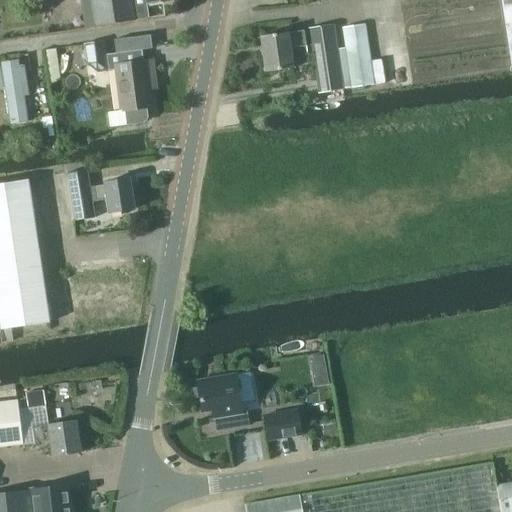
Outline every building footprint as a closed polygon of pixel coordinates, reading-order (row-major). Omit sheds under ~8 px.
[(176,1),(175,0),(79,0),(84,28),(149,19),(147,6),(149,5),(176,1)] [(351,88),(375,85),(365,24),(341,28),(351,88)] [(333,26),(308,30),(318,93),(343,89),(333,26)] [(288,32),(260,36),(264,71),(293,67),(290,48),(306,46),(304,30),(288,33),(288,32)] [(107,54),(105,42),(84,45),(86,64),(98,72),(109,70),(115,70),(120,109),(120,111),(108,113),(110,127),(127,125),(145,122),(146,122),(148,119),(147,108),(151,108),(153,107),(149,81),(153,80),(156,80),(154,61),(150,62),(144,62),(142,49),(107,54)] [(0,88),(5,88),(11,125),(28,122),(18,60),(1,63),(1,66),(0,66),(0,88)] [(52,117),(41,118),(43,138),(54,137),(52,117)] [(111,214),(135,210),(131,178),(106,183),(107,186),(90,188),(87,171),(68,175),(76,223),(94,219),(92,202),(109,199),(111,214)] [(0,344),(3,344),(1,331),(52,323),(29,179),(0,183),(0,344)] [(213,409),(217,430),(250,424),(247,410),(243,410),(236,374),(197,381),(202,411),(213,409)] [(326,376),(313,379),(314,387),(328,384),(326,376)] [(25,394),(28,409),(29,408),(39,407),(45,406),(43,390),(25,394)] [(0,402),(0,446),(22,444),(36,443),(36,442),(34,426),(49,425),(46,406),(45,406),(39,407),(29,408),(28,409),(19,410),(18,400),(0,402)] [(296,412),(266,417),(269,439),(300,434),(296,412)] [(36,442),(51,440),(53,457),(81,454),(77,421),(49,425),(34,426),(36,442)] [(260,436),(237,441),(241,460),(264,455),(260,436)] [(501,511),(493,463),(304,494),(306,511),(501,511)] [(501,511),(511,511),(511,482),(497,485),(501,511)] [(37,511),(77,511),(75,485),(35,489),(37,511)] [(31,491),(0,494),(0,511),(33,511),(32,501),(31,491)] [(247,511),(306,511),(304,494),(300,495),(300,496),(247,505),(247,511)]
